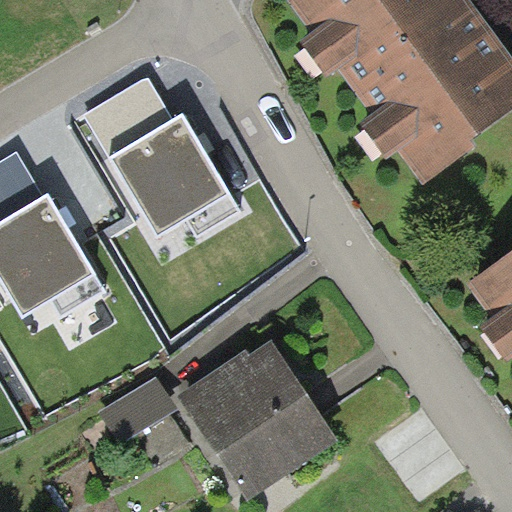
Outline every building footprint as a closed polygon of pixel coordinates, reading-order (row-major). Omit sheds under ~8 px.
[(511,113),(511,61),(468,0),(289,0),(287,2),(313,38),(300,46),(327,84),(339,76),(370,119),(360,126),(388,165),(401,156),(426,191),(477,155),(469,144),(511,113)] [(110,158),(172,121),(148,80),(86,117),(110,158)] [(235,201),(183,115),(172,121),(110,158),(107,160),(159,247),(235,201)] [(0,223),(44,198),(18,153),(0,163),(0,223)] [(98,282),(46,196),(44,198),(0,223),(0,282),(26,326),(98,282)] [(511,255),(468,289),(495,325),(482,334),(507,368),(511,364),(511,255)] [(247,353),(179,398),(249,503),(339,443),(272,344),(250,359),(247,353)] [(177,412),(156,377),(100,412),(121,446),(177,412)]
